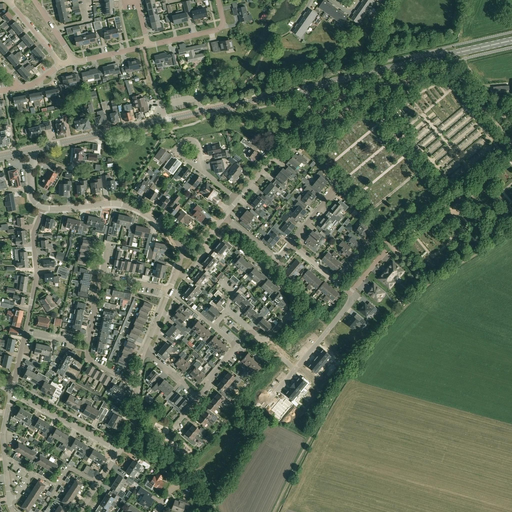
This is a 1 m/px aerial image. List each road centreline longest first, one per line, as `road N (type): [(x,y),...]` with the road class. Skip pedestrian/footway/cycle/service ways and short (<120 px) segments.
road 1 (track): [(511,235),(427,285),(383,328),(317,422),(276,511)]
road 2 (secondary): [(32,150),(305,90)]
road 3 (secondary): [(305,90),(511,40)]
road 4 (residential): [(427,285),(293,133)]
road 5 (residential): [(309,111),(447,70),(486,111)]
road 6 (residential): [(42,207),(126,206),(158,221),(181,249)]
road 7 (residential): [(264,406),(349,293)]
road 8 (residential): [(25,331),(42,207)]
road 9 (residential): [(119,450),(11,391)]
road 10 (track): [(212,511),(174,454),(125,442)]
